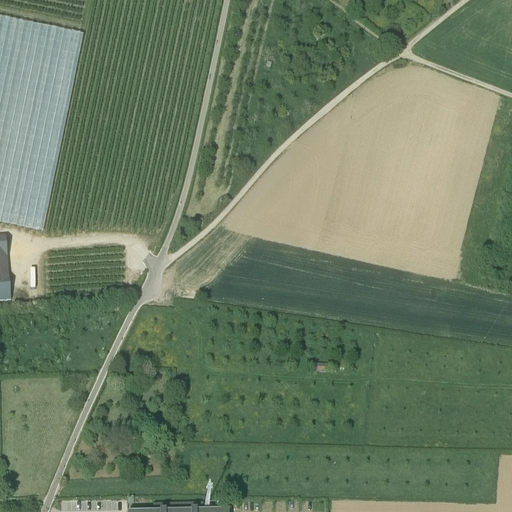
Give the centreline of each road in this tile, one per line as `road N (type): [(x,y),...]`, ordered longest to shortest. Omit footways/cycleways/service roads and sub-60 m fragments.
road 1 (track): [(152,270),(213,223),(300,130),(399,51)]
road 2 (track): [(399,51),(511,96)]
